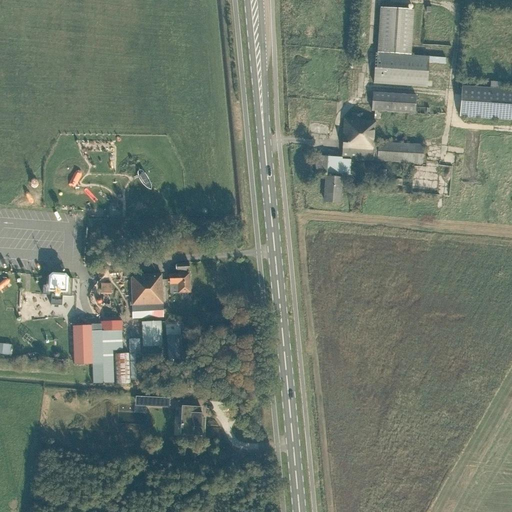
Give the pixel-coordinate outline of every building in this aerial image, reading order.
[(445,58),(428,57),(409,55),(413,10),(380,7),(377,53),(374,53),(372,83),(426,88),(428,63),(445,64),(445,58)] [(511,90),(462,87),(459,117),(511,121),(511,90)] [(373,119),(378,119),(378,122),(379,122),(380,118),(384,119),(385,112),(414,115),(414,117),(431,118),(430,125),(442,127),(444,119),(437,118),(438,107),(425,106),(424,109),(415,108),(416,95),(372,92),(371,111),(374,112),(373,119)] [(351,118),(345,117),(344,138),(352,139),(353,126),(366,127),(365,140),(376,141),(378,119),(373,119),(359,118),(359,113),(352,112),(351,118)] [(364,159),(375,160),(376,141),(365,140),(366,127),(353,126),(352,139),(344,138),(342,157),(315,155),(314,170),(326,171),(326,173),(338,174),(345,175),(345,173),(348,174),(349,164),(354,165),(353,179),(366,181),(368,166),(363,165),(364,159)] [(378,142),(376,161),(422,164),(423,145),(378,142)] [(379,169),(377,179),(384,180),(386,170),(379,169)] [(345,175),(338,174),(338,178),(326,178),(324,202),(339,203),(340,186),(344,187),(345,175)] [(188,263),(169,263),(169,289),(170,289),(170,293),(181,293),(181,289),(188,289),(188,263)] [(142,277),(131,278),(132,307),(132,319),(162,318),(162,306),(163,306),(162,275),(142,276),(142,277)] [(43,278),(43,296),(52,297),(51,306),(62,307),(63,297),(72,297),(72,280),(67,279),(65,276),(51,276),(48,278),(48,279),(43,278)] [(91,326),(73,326),(74,365),(92,364),(92,384),(113,383),(112,354),(112,351),(122,350),(121,321),(101,321),(101,331),(91,331),(91,326)] [(161,322),(141,322),(142,347),(162,347),(161,322)] [(181,335),(167,336),(168,361),(182,360),(181,335)] [(139,340),(128,340),(129,353),(130,381),(141,380),(139,340)] [(0,343),(0,353),(9,354),(11,345),(0,343)] [(129,353),(113,354),(114,384),(130,383),(130,381),(129,353)] [(168,408),(168,400),(169,400),(169,399),(135,397),(135,398),(137,398),(137,406),(168,408)] [(181,434),(203,435),(204,418),(200,417),(200,414),(201,414),(202,413),(200,413),(201,408),(178,407),(177,416),(182,416),(181,434)]
